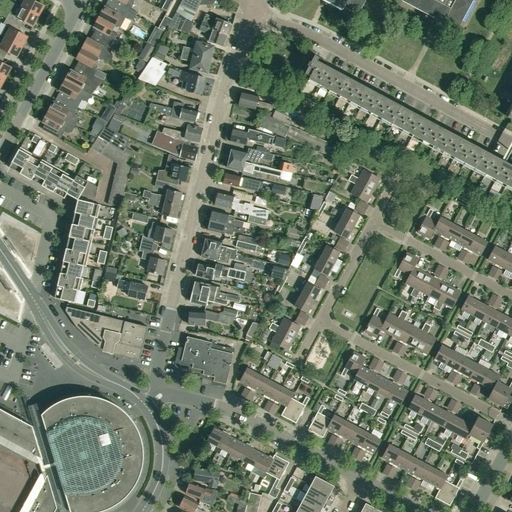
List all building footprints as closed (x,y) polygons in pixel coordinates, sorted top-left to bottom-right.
[(32,0),(25,0),(22,7),(39,16),(44,6),(32,0)] [(131,0),(119,0),(122,1),(119,7),(129,12),(134,2),(131,0)] [(162,0),(158,7),(167,12),(172,1),(170,0),(162,0)] [(182,0),(180,5),(196,12),(201,0),(182,0)] [(343,10),(344,8),(358,15),(366,0),(323,0),(325,0),(328,2),(343,10)] [(473,0),(405,0),(458,28),(473,0)] [(9,13),(6,19),(18,25),(21,20),(33,26),(39,16),(22,7),(15,3),(9,13)] [(129,12),(119,7),(116,12),(105,6),(103,10),(101,11),(99,14),(99,16),(99,17),(115,25),(120,28),(126,18),(130,19),(131,18),(134,19),(136,16),(129,12)] [(175,14),(172,20),(169,26),(182,31),(189,19),(175,14)] [(203,21),(201,26),(227,35),(231,25),(217,19),(206,14),(203,21)] [(169,26),(172,20),(165,16),(158,28),(166,32),(169,26)] [(112,31),(115,25),(99,17),(97,18),(95,21),(96,23),(93,27),(105,33),(102,38),(112,44),(117,33),(112,31)] [(6,19),(3,24),(11,28),(5,38),(22,47),(28,37),(16,30),(18,25),(6,19)] [(201,26),(200,30),(211,35),(209,41),(223,46),(227,35),(201,26)] [(160,42),(150,37),(147,42),(152,45),(157,48),(160,42)] [(0,54),(2,56),(5,51),(17,57),(22,47),(5,38),(0,47),(0,54)] [(112,44),(102,38),(99,44),(88,38),(85,42),(83,42),(82,46),(82,48),(98,57),(109,63),(111,60),(111,59),(112,58),(112,57),(112,56),(111,56),(111,55),(111,54),(110,53),(109,52),(108,51),(112,44)] [(194,55),(210,59),(212,54),(213,54),(214,49),(213,49),(213,47),(197,43),(195,53),(189,52),(190,48),(183,46),(182,53),(191,55),(191,54),(194,55)] [(95,63),(98,57),(82,48),(82,49),(80,49),(78,53),(78,55),(76,59),(88,65),(85,70),(100,79),(103,81),(107,75),(97,69),(98,67),(97,64),(95,63)] [(155,57),(164,61),(167,55),(158,51),(155,57)] [(308,51),(298,70),(310,76),(309,79),(511,188),(511,165),(322,63),(318,61),(320,58),(309,52),(308,51)] [(146,62),(149,57),(141,52),(138,57),(139,57),(146,62)] [(209,65),(210,59),(194,55),(191,54),(191,55),(182,53),(180,59),(193,62),(191,68),(207,72),(208,70),(209,70),(210,66),(209,65)] [(0,54),(0,74),(6,78),(11,67),(0,61),(0,59),(2,56),(0,54)] [(167,64),(152,57),(137,79),(155,86),(165,71),(163,69),(167,64)] [(145,63),(138,60),(134,67),(141,71),(145,63)] [(100,79),(85,70),(82,76),(70,70),(68,73),(66,74),(65,77),(65,79),(65,80),(92,94),(100,79)] [(183,89),(187,90),(202,94),(206,78),(181,72),(180,79),(185,81),(183,89)] [(89,98),(92,94),(65,80),(65,81),(63,81),(61,85),(61,87),(59,90),(71,96),(68,102),(78,107),(82,99),(84,100),(85,100),(86,100),(87,100),(88,100),(89,99),(89,98)] [(139,80),(137,86),(143,88),(145,83),(139,80)] [(280,86),(271,81),(266,89),(276,95),(280,86)] [(127,91),(125,96),(127,97),(133,100),(135,94),(130,92),(127,91)] [(239,105),(240,105),(255,109),(256,106),(272,110),(273,105),(257,101),(258,96),(242,92),(239,105)] [(121,106),(124,107),(129,98),(127,97),(124,96),(120,105),(121,106)] [(78,107),(68,102),(65,107),(53,101),(51,105),(49,106),(48,109),(48,111),(48,112),(74,126),(77,122),(77,121),(77,120),(77,119),(77,118),(76,118),(76,117),(75,116),(73,115),(78,107)] [(198,111),(183,108),(184,104),(174,101),(172,109),(151,103),(150,107),(165,115),(170,117),(170,116),(195,122),(196,118),(197,117),(198,114),(197,113),(198,111)] [(111,114),(104,110),(100,117),(107,121),(111,114)] [(276,110),(273,117),(290,124),(292,122),(286,119),(288,115),(276,110)] [(72,130),(74,126),(48,112),(46,113),(44,116),(44,118),(42,122),(54,128),(51,134),(61,139),(65,131),(66,132),(67,132),(68,132),(69,132),(70,132),(71,131),(72,130)] [(310,118),(299,112),(294,123),(304,129),(310,118)] [(167,117),(165,123),(180,127),(182,120),(167,117)] [(106,123),(100,119),(95,128),(102,132),(106,123)] [(164,128),(162,133),(164,134),(168,135),(174,138),(174,139),(188,143),(188,142),(187,142),(188,139),(200,142),(203,129),(194,127),(188,126),(185,125),(184,128),(183,132),(164,128)] [(346,150),(290,126),(287,132),(321,147),(323,148),(321,153),(343,160),(346,150)] [(99,136),(124,152),(130,138),(105,127),(99,136)] [(248,132),(240,130),(234,128),(232,134),(231,135),(230,138),(231,140),(231,141),(246,145),(247,139),(269,144),(271,135),(261,133),(260,133),(249,130),(248,132)] [(164,134),(158,148),(172,153),(174,152),(181,153),(180,157),(195,161),(198,147),(187,145),(188,143),(174,139),(174,138),(168,135),(164,134)] [(38,142),(41,138),(35,135),(31,141),(37,144),(38,142)] [(97,151),(103,140),(98,137),(91,147),(97,151)] [(103,140),(97,151),(102,154),(109,143),(103,140)] [(48,150),(52,144),(46,141),(43,147),(48,150)] [(108,158),(114,147),(109,143),(102,154),(108,158)] [(52,144),(48,150),(54,153),(57,147),(52,144)] [(31,156),(32,154),(21,147),(9,168),(20,174),(31,156)] [(113,161),(119,150),(114,147),(108,158),(113,161)] [(230,154),(230,158),(240,161),(255,164),(257,165),(259,158),(264,159),(266,152),(249,148),(248,152),(240,150),(232,148),(232,150),(230,151),(230,153),(230,154)] [(133,158),(124,153),(119,150),(113,161),(118,164),(133,158)] [(70,163),(73,156),(68,153),(64,159),(70,163)] [(42,162),(41,162),(31,156),(20,174),(31,180),(42,162)] [(73,156),(70,163),(75,166),(79,159),(73,156)] [(116,170),(129,173),(133,158),(118,164),(116,170)] [(227,163),(227,165),(228,167),(227,168),(240,171),(243,172),(251,174),(251,173),(253,174),(253,170),(281,177),(282,171),(257,165),(255,164),(240,161),(230,158),(229,162),(227,163)] [(170,183),(171,179),(185,182),(188,167),(175,164),(176,161),(168,159),(166,166),(174,168),(172,177),(158,173),(156,180),(170,183)] [(42,186),(54,166),(42,160),(41,162),(42,162),(31,180),(42,186)] [(282,162),(280,170),(294,174),(295,168),(291,167),(292,165),(282,162)] [(53,192),(65,172),(54,166),(42,186),(53,192)] [(350,178),(374,190),(380,178),(364,169),(359,178),(352,175),(350,178)] [(127,179),(129,173),(116,170),(115,176),(127,179)] [(75,178),(65,172),(53,192),(64,198),(75,178)] [(241,177),(241,176),(226,173),(223,183),(258,191),(260,181),(241,177)] [(78,200),(82,194),(88,182),(77,175),(75,178),(64,198),(64,199),(67,194),(78,200)] [(125,187),(127,179),(115,176),(113,184),(125,187)] [(367,202),(374,190),(350,178),(348,180),(356,184),(351,193),(367,202)] [(169,190),(170,183),(156,180),(155,186),(168,190),(166,196),(153,193),(152,199),(179,206),(182,193),(169,190)] [(82,194),(95,197),(98,187),(88,182),(82,194)] [(113,184),(112,189),(124,192),(125,187),(113,184)] [(285,188),(274,185),(272,191),(284,194),(285,188)] [(123,197),(124,192),(112,189),(110,194),(123,197)] [(137,195),(125,192),(123,199),(136,202),(137,195)] [(240,197),(234,195),(218,192),(218,193),(216,194),(215,197),(217,199),(215,204),(231,208),(237,209),(236,211),(240,212),(243,213),(245,205),(240,204),(239,204),(241,197),(240,197)] [(330,192),(326,199),(331,202),(335,194),(330,192)] [(94,203),(95,197),(82,194),(78,200),(94,203)] [(110,194),(109,199),(122,202),(123,197),(110,194)] [(322,199),(311,196),(308,208),(319,210),(322,199)] [(120,207),(122,202),(109,199),(108,204),(120,207)] [(176,218),(179,206),(152,199),(150,205),(164,208),(162,215),(176,218)] [(101,205),(94,203),(78,200),(75,212),(95,217),(97,218),(101,205)] [(252,215),(267,219),(269,211),(264,210),(254,207),(252,215)] [(360,215),(352,211),(347,208),(340,220),(354,227),(360,215)] [(433,230),(438,222),(429,218),(433,210),(430,209),(417,232),(430,239),(434,231),(433,230)] [(244,222),(240,221),(234,220),(235,217),(228,215),(229,214),(213,210),(213,211),(211,211),(210,216),(211,216),(210,220),(240,227),(244,228),(242,227),(244,222)] [(92,229),(95,217),(75,212),(72,224),(92,229)] [(150,217),(134,213),(133,219),(148,223),(150,217)] [(267,219),(252,215),(251,215),(249,221),(265,225),(267,219)] [(445,237),(453,223),(441,217),(438,222),(433,230),(434,231),(445,237)] [(244,228),(240,227),(210,220),(210,222),(209,222),(207,228),(208,229),(208,230),(224,233),(224,232),(232,234),(233,231),(243,234),(244,228)] [(347,239),(354,227),(340,220),(334,232),(347,239)] [(153,222),(151,228),(157,229),(154,240),(170,244),(173,230),(165,228),(166,225),(153,222)] [(454,248),(464,230),(453,223),(445,237),(452,240),(449,245),(454,248)] [(95,229),(92,229),(72,224),(69,237),(92,242),(95,229)] [(469,249),(476,236),(464,230),(454,248),(460,251),(462,246),(469,249)] [(139,250),(143,251),(142,258),(150,260),(148,271),(162,275),(166,261),(152,257),(154,250),(156,251),(157,245),(143,235),(139,250)] [(236,241),(256,245),(257,239),(238,235),(236,241)] [(469,249),(473,252),(481,256),(488,242),(476,236),(469,249)] [(89,254),(92,242),(69,237),(66,249),(89,254)] [(236,250),(231,249),(221,246),(222,241),(206,237),(206,239),(204,240),(204,243),(205,244),(204,247),(230,253),(235,255),(236,250)] [(15,254),(17,252),(8,239),(6,241),(15,254)] [(255,249),(256,245),(236,241),(235,246),(254,251),(255,249)] [(340,252),(332,248),(327,245),(321,257),(339,267),(342,262),(337,259),(340,252)] [(500,266),(507,252),(495,246),(488,259),(500,266)] [(240,256),(235,255),(230,253),(204,247),(203,251),(202,252),(201,254),(202,256),(201,257),(217,261),(228,263),(229,258),(240,261),(244,262),(251,264),(253,259),(245,257),(240,256)] [(86,267),(89,254),(66,249),(63,261),(84,266),(86,267)] [(414,267),(415,267),(419,259),(407,252),(398,269),(394,276),(397,278),(401,270),(410,275),(414,267)] [(508,277),(511,270),(511,255),(507,252),(500,266),(506,269),(503,274),(508,277)] [(277,263),(289,266),(291,256),(280,254),(277,263)] [(336,272),(339,267),(321,257),(314,269),(328,276),(331,270),(336,272)] [(81,278),(84,266),(63,261),(60,273),(81,278)] [(234,269),(229,268),(215,265),(215,266),(207,264),(206,266),(199,264),(196,275),(213,279),(214,274),(227,277),(232,278),(243,280),(245,271),(234,269)] [(269,277),(282,280),(288,269),(272,265),(269,277)] [(426,273),(415,267),(414,267),(410,275),(405,283),(414,288),(410,295),(413,297),(426,273)] [(105,272),(103,279),(115,282),(117,274),(105,272)] [(83,278),(81,278),(60,273),(58,285),(78,290),(78,291),(80,291),(83,278)] [(438,279),(433,277),(426,273),(413,297),(416,298),(420,291),(429,296),(438,279)] [(2,278),(0,279),(9,293),(11,291),(2,278)] [(449,286),(442,282),(438,279),(429,296),(437,300),(434,308),(437,309),(449,286)] [(119,280),(117,288),(130,291),(129,296),(144,300),(145,298),(146,297),(147,295),(146,294),(148,286),(132,282),(132,283),(119,280)] [(221,288),(217,287),(196,281),(195,283),(194,284),(193,286),(194,287),(193,292),(228,300),(238,303),(240,297),(220,292),(221,288)] [(301,294),(314,301),(321,289),(307,282),(301,294)] [(75,303),(78,291),(78,290),(58,285),(55,298),(75,303)] [(449,286),(437,309),(439,311),(443,304),(452,308),(461,292),(449,286)] [(227,306),(228,300),(193,292),(192,296),(191,296),(190,299),(191,300),(191,302),(206,306),(207,301),(227,306)] [(308,313),(314,301),(301,294),(294,306),(308,313)] [(473,316),(480,302),(468,296),(461,309),(464,311),(462,316),(467,319),(470,314),(473,316)] [(492,308),(487,306),(480,302),(473,316),(476,317),(473,322),(479,325),(481,320),(484,322),(492,308)] [(101,349),(105,350),(112,350),(111,354),(139,361),(148,327),(66,307),(65,311),(76,327),(90,341),(101,349)] [(222,314),(233,317),(236,318),(237,311),(223,307),(222,314)] [(385,322),(385,321),(376,317),(380,309),(377,308),(364,331),(377,338),(381,330),(385,322)] [(503,315),(496,311),(492,308),(484,322),(496,328),(503,315)] [(233,317),(222,314),(204,310),(203,312),(190,312),(189,318),(188,319),(188,322),(189,324),(189,325),(204,326),(204,318),(231,324),(233,317)] [(393,336),(405,312),(402,311),(398,318),(389,313),(385,321),(385,322),(381,330),(393,336)] [(404,342),(413,326),(404,321),(408,314),(405,312),(393,336),(404,342)] [(511,325),(511,319),(510,318),(503,315),(496,328),(499,330),(497,335),(502,338),(505,333),(508,334),(511,325)] [(271,326),(294,338),(301,326),(284,318),(280,327),(272,323),(271,326)] [(416,348),(429,325),(425,323),(421,330),(413,326),(404,342),(416,348)] [(429,325),(416,348),(428,355),(436,338),(427,333),(431,326),(429,325)] [(288,350),(294,338),(271,326),(269,328),(276,332),(272,341),(288,350)] [(187,337),(181,361),(193,364),(199,340),(187,337)] [(199,340),(193,364),(192,368),(204,370),(210,348),(212,343),(199,340)] [(443,370),(453,351),(442,345),(435,358),(441,362),(438,367),(443,370)] [(221,351),(210,348),(204,370),(203,373),(203,374),(204,374),(215,377),(221,351)] [(215,377),(214,381),(226,384),(234,354),(221,351),(215,377)] [(354,351),(341,375),(344,377),(348,369),(356,374),(357,374),(362,366),(366,358),(354,351)] [(458,371),(465,357),(453,351),(443,370),(449,373),(452,368),(458,371)] [(276,370),(282,359),(273,354),(269,362),(268,365),(276,370)] [(469,377),(477,364),(465,357),(458,371),(469,377)] [(481,383),(488,370),(477,364),(469,377),(481,383)] [(356,374),(354,379),(357,381),(354,386),(360,389),(362,384),(366,386),(373,372),(362,366),(357,374),(356,374)] [(251,388),(259,374),(247,368),(240,381),(251,388)] [(497,381),(498,381),(501,377),(488,370),(481,383),(493,390),(497,381)] [(378,392),(385,379),(373,372),(366,386),(369,387),(366,392),(371,395),(374,390),(378,392)] [(263,394),(270,380),(259,374),(251,388),(263,394)] [(389,398),(396,385),(385,379),(378,392),(389,398)] [(275,400),(282,387),(270,380),(263,394),(275,400)] [(497,381),(493,390),(488,399),(503,407),(506,400),(511,402),(511,399),(511,397),(509,396),(511,389),(511,381),(509,387),(498,381),(497,381)] [(396,385),(389,398),(401,404),(408,391),(396,385)] [(291,398),(294,393),(282,387),(275,400),(286,406),(291,398)] [(420,414),(427,401),(415,395),(408,408),(411,410),(409,415),(414,418),(417,413),(420,414)] [(43,413),(42,415),(70,511),(100,511),(103,511),(106,510),(108,509),(111,508),(114,506),(117,504),(120,503),(122,501),(124,499),(126,497),(128,495),(130,493),(132,490),(134,487),(135,486),(137,482),(139,479),(140,477),(141,474),(141,472),(142,470),(142,468),(143,465),(143,463),(144,461),(144,458),(144,456),(144,453),(144,451),(143,448),(143,446),(143,444),(142,442),(142,439),(141,437),(140,435),(139,433),(138,430),(138,429),(136,426),(135,425),(134,423),(133,420),(131,418),(130,417),(128,415),(127,413),(125,412),(123,410),(121,408),(120,407),(117,406),(115,404),(113,403),(111,402),(109,401),(107,400),(102,399),(100,398),(98,397),(95,397),(93,396),(90,396),(88,396),(85,396),(82,396),(79,396),(77,396),(74,397),(72,397),(70,398),(67,399),(65,399),(61,401),(58,402),(56,403),(54,405),(51,406),(48,409),(45,411),(43,413)] [(291,398),(286,406),(281,415),(296,423),(309,398),(306,397),(302,404),(291,398)] [(374,400),(370,407),(376,410),(380,403),(374,400)] [(431,421),(438,407),(427,401),(420,414),(423,416),(420,421),(426,424),(428,419),(431,421)] [(332,420),(321,414),(325,406),(322,405),(308,430),(323,437),(328,428),(332,420)] [(443,427),(450,413),(438,407),(431,421),(443,427)] [(0,511),(54,511),(57,508),(33,426),(0,408),(0,511)] [(455,433),(462,420),(450,413),(443,427),(446,429),(444,434),(449,437),(452,431),(455,433)] [(339,435),(346,421),(334,415),(332,420),(328,428),(339,435)] [(469,434),(469,435),(480,441),(477,448),(480,450),(487,436),(491,438),(494,434),(489,431),(493,425),(478,417),(473,426),(469,434)] [(469,434),(473,426),(462,420),(455,433),(458,435),(455,440),(460,443),(463,438),(467,440),(469,435),(469,434)] [(351,441),(358,427),(346,421),(339,435),(351,441)] [(413,428),(420,431),(423,427),(415,423),(413,428)] [(362,447),(370,434),(358,427),(351,441),(362,447)] [(219,447),(226,434),(214,428),(211,434),(207,435),(208,439),(207,441),(210,443),(208,448),(213,451),(216,446),(219,447)] [(230,453),(237,440),(226,434),(219,447),(222,449),(219,454),(225,457),(227,452),(230,453)] [(370,434),(362,447),(374,453),(381,440),(370,434)] [(240,458),(242,460),(249,446),(237,440),(230,453),(240,458)] [(394,464),(401,450),(389,444),(382,458),(394,464)] [(254,466),(261,453),(249,446),(242,460),(254,466)] [(405,470),(412,457),(401,450),(394,464),(405,470)] [(460,453),(458,456),(465,460),(468,454),(461,450),(460,453)] [(265,472),(272,459),(261,453),(254,466),(265,472)] [(272,459),(265,472),(277,478),(273,486),(276,487),(289,462),(275,455),(272,459)] [(417,476),(424,463),(412,457),(405,470),(417,476)] [(426,488),(436,469),(424,463),(417,476),(424,480),(421,485),(426,488)] [(219,471),(211,470),(196,467),(196,469),(194,470),(194,473),(195,474),(194,480),(209,483),(208,485),(216,487),(219,471)] [(445,480),(445,481),(448,476),(436,469),(426,488),(431,491),(434,486),(440,489),(445,480)] [(329,495),(331,490),(334,491),(336,487),(316,477),(311,486),(329,495)] [(445,480),(440,489),(435,498),(450,505),(463,481),(460,479),(456,486),(445,481),(445,480)] [(245,480),(244,484),(246,488),(250,490),(252,483),(245,480)] [(190,482),(186,494),(201,499),(203,495),(210,497),(213,490),(205,488),(190,482)] [(331,496),(329,495),(311,486),(307,494),(324,503),(327,499),(329,500),(331,496)] [(242,500),(239,499),(247,503),(248,499),(250,493),(245,491),(242,500)] [(250,493),(248,499),(260,502),(261,496),(250,493)] [(327,504),(324,503),(307,494),(302,502),(320,511),(322,507),(325,508),(327,504)] [(185,496),(179,507),(188,511),(203,511),(204,511),(197,508),(199,504),(185,496)] [(229,496),(227,500),(238,504),(235,511),(245,511),(247,505),(247,503),(239,499),(229,496)] [(248,499),(247,503),(247,505),(258,508),(260,502),(248,499)] [(320,511),(302,502),(298,511),(299,511),(320,511)]
